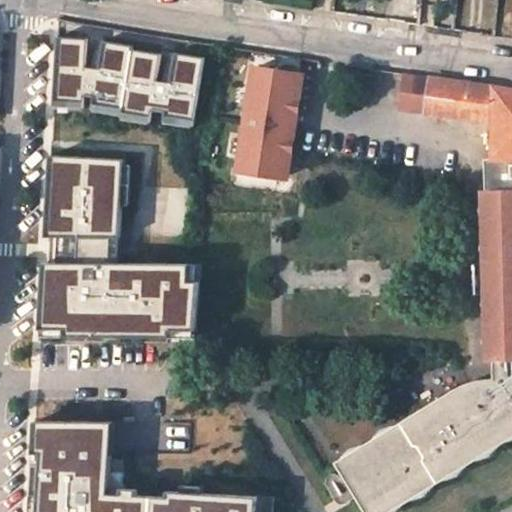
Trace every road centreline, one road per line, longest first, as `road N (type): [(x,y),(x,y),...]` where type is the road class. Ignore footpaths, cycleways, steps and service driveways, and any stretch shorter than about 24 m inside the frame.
road 1 (residential): [(511,60),(32,0)]
road 2 (residential): [(26,0),(0,438)]
